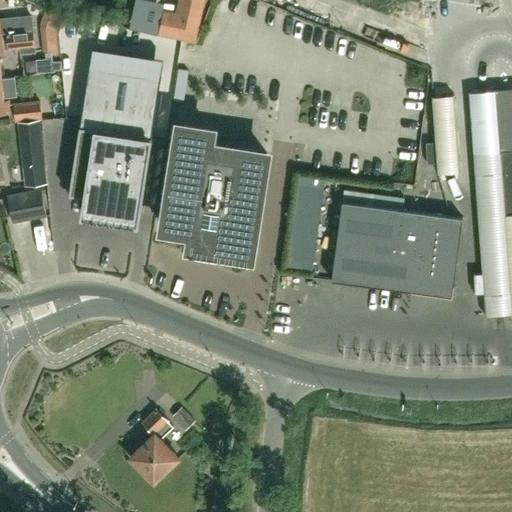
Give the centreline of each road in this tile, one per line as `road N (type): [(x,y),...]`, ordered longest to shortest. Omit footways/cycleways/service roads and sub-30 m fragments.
road 1 (unclassified): [(0,328),(79,297),(104,296),(294,369)]
road 2 (unclassified): [(294,369),(377,386),(511,387)]
road 3 (unclassified): [(267,511),(271,440),(294,369)]
